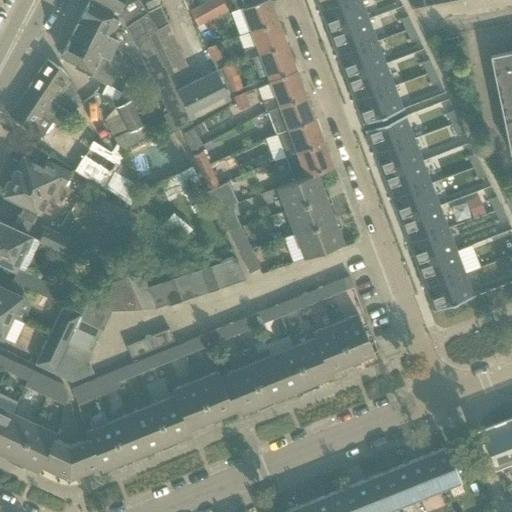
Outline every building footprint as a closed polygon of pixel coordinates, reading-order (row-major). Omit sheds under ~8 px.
[(131,57),(136,48),(121,17),(96,0),(89,0),(79,20),(110,37),(106,44),(113,47),(125,53),(124,54),(131,57)] [(96,0),(121,17),(136,48),(136,47),(162,102),(176,131),(191,123),(189,119),(174,89),(167,74),(148,36),(158,28),(147,13),(139,0),(96,0)] [(221,0),(206,0),(190,9),(198,25),(199,26),(227,11),(221,0)] [(232,0),(236,10),(241,8),(249,31),(276,20),(268,0),(232,0)] [(315,0),(320,11),(349,0),(315,0)] [(360,0),(349,0),(320,11),(328,34),(368,19),(360,0)] [(423,0),(406,0),(411,8),(424,6),(423,0)] [(160,6),(147,13),(158,28),(167,23),(160,6)] [(407,15),(399,19),(405,30),(413,27),(407,15)] [(368,19),(328,34),(337,56),(376,41),(368,19)] [(79,20),(61,55),(62,56),(77,63),(76,66),(81,68),(90,73),(89,75),(109,85),(115,72),(116,64),(114,57),(111,52),(113,47),(106,44),(110,37),(79,20)] [(246,59),(258,54),(285,44),(276,20),(249,31),(255,45),(243,50),(246,59)] [(413,27),(405,30),(410,42),(418,38),(413,27)] [(376,41),(337,56),(345,78),(385,63),(376,41)] [(217,44),(206,49),(212,62),(222,57),(217,44)] [(285,44),(258,54),(267,78),(268,80),(295,70),(294,68),(285,44)] [(511,50),(490,55),(511,153),(511,152),(511,50)] [(47,59),(29,86),(72,115),(80,102),(79,101),(80,99),(68,76),(63,70),(57,66),(47,59)] [(429,59),(421,63),(426,74),(434,70),(429,59)] [(385,63),(345,78),(354,100),(393,85),(385,63)] [(215,69),(174,89),(189,119),(229,99),(215,69)] [(274,98),(263,102),(266,111),(268,110),(305,96),(296,72),(295,70),(268,80),(269,83),(274,98)] [(434,70),(426,74),(432,85),(439,81),(434,70)] [(237,75),(225,79),(231,92),(242,88),(237,75)] [(393,85),(354,100),(362,123),(361,123),(362,125),(403,109),(403,107),(402,108),(393,85)] [(29,86),(9,116),(10,116),(23,125),(31,131),(41,137),(52,122),(65,130),(73,117),(71,115),(72,115),(29,86)] [(244,92),(233,96),(238,110),(249,106),(244,92)] [(268,110),(277,134),(314,120),(305,96),(268,110)] [(113,137),(119,150),(144,137),(139,126),(146,123),(134,98),(115,107),(127,131),(113,137)] [(453,110),(445,113),(451,124),(459,121),(453,109),(453,110)] [(405,114),(364,130),(364,132),(366,131),(374,154),(413,139),(405,116),(406,116),(405,114)] [(277,134),(276,135),(285,157),(296,153),(323,143),(314,120),(277,134)] [(459,121),(451,124),(456,136),(464,132),(459,121)] [(193,129),(183,133),(191,150),(201,145),(193,129)] [(413,139),(374,154),(382,176),(422,161),(413,139)] [(296,153),(285,157),(285,158),(293,180),(294,181),(316,173),(332,168),(323,144),(323,143),(296,153)] [(193,156),(192,156),(198,169),(209,164),(202,151),(193,156)] [(475,153),(467,157),(472,168),(480,164),(475,153)] [(85,156),(76,171),(103,188),(112,173),(85,156)] [(18,215),(32,223),(38,213),(39,213),(55,183),(64,187),(71,174),(46,161),(42,168),(23,158),(11,180),(5,180),(1,188),(5,193),(4,195),(23,205),(18,215)] [(422,161),(382,176),(391,198),(430,183),(422,161)] [(209,164),(198,169),(204,182),(215,178),(209,164)] [(480,164),(472,168),(478,179),(485,175),(480,164)] [(325,197),(316,173),(294,181),(277,188),(286,212),(325,197)] [(118,174),(105,189),(131,205),(137,194),(133,184),(118,174)] [(151,187),(131,180),(133,184),(137,194),(151,187)] [(430,183),(391,198),(399,220),(439,206),(430,183)] [(207,197),(213,211),(223,206),(216,192),(207,197)] [(496,196),(488,200),(493,211),(501,207),(496,196)] [(334,220),(325,197),(286,212),(294,235),(334,220)] [(478,197),(466,201),(472,216),(484,212),(478,197)] [(101,201),(96,213),(131,228),(136,216),(101,201)] [(219,210),(228,229),(239,224),(230,206),(219,210)] [(439,206),(399,220),(408,243),(447,228),(439,206)] [(501,207),(493,211),(499,222),(507,218),(501,207)] [(183,238),(192,227),(172,211),(163,223),(183,238)] [(334,220),(294,235),(303,258),(343,243),(334,220)] [(0,262),(14,268),(28,236),(0,223),(0,262)] [(38,238),(62,250),(68,237),(43,226),(38,238)] [(447,228),(408,243),(416,265),(456,250),(447,228)] [(231,234),(249,273),(259,268),(241,229),(231,234)] [(456,250),(416,265),(425,287),(464,272),(456,250)] [(234,257),(222,261),(230,285),(245,280),(234,257)] [(222,261),(209,265),(218,289),(230,285),(222,261)] [(209,265),(197,270),(205,293),(218,289),(209,265)] [(19,269),(13,282),(63,305),(69,292),(19,269)] [(140,270),(126,276),(138,305),(152,299),(147,287),(140,270)] [(197,270),(185,274),(193,297),(205,293),(197,270)] [(464,272),(425,287),(433,309),(432,310),(432,312),(474,296),(474,294),(472,295),(464,272)] [(185,274),(172,278),(180,302),(193,297),(185,274)] [(126,276),(113,282),(123,305),(125,310),(138,305),(126,276)] [(172,278),(160,283),(167,304),(168,306),(180,302),(172,278)] [(323,286),(327,296),(347,288),(343,278),(323,286)] [(113,282),(92,290),(111,310),(123,305),(113,282)] [(160,283),(147,287),(152,299),(155,308),(167,304),(160,283)] [(0,312),(11,317),(20,297),(0,287),(0,312)] [(322,299),(317,288),(298,296),(302,306),(322,299)] [(92,290),(85,306),(106,320),(111,310),(92,290)] [(302,306),(298,296),(279,304),(283,314),(302,306)] [(63,305),(48,334),(67,343),(73,332),(78,321),(81,314),(63,305)] [(85,306),(81,314),(78,321),(101,331),(106,320),(85,306)] [(273,306),(253,314),(257,325),(277,317),(273,306)] [(0,312),(0,336),(14,343),(23,323),(11,317),(0,312)] [(253,314),(234,322),(238,332),(257,325),(253,314)] [(357,314),(335,323),(351,362),(373,353),(357,314)] [(101,331),(78,321),(73,332),(96,342),(101,331)] [(313,332),(312,332),(314,338),(328,371),(351,362),(335,323),(313,332)] [(208,333),(212,343),(233,335),(228,324),(208,333)] [(149,334),(146,335),(152,348),(173,340),(168,328),(150,336),(149,334)] [(73,332),(66,346),(91,352),(96,342),(73,332)] [(48,334),(34,364),(53,373),(58,363),(66,346),(67,343),(48,334)] [(152,348),(146,335),(143,337),(144,338),(126,346),(130,357),(152,348)] [(182,343),(187,353),(207,345),(202,335),(182,343)] [(314,338),(292,347),(308,386),(311,385),(331,377),(328,371),(314,338)] [(181,356),(177,345),(158,353),(163,363),(181,356)] [(66,346),(58,363),(89,362),(91,352),(66,346)] [(292,347),(270,356),(286,395),(308,386),(292,347)] [(163,363),(158,353),(138,361),(142,371),(163,363)] [(0,355),(0,368),(3,370),(8,359),(0,355)] [(270,356),(248,365),(264,404),(286,395),(270,356)] [(13,362),(8,372),(26,381),(32,371),(13,362)] [(58,363),(53,373),(71,381),(93,372),(89,362),(58,363)] [(132,363),(113,371),(117,381),(136,374),(132,363)] [(248,365),(225,374),(239,408),(241,413),(264,404),(248,365)] [(26,381),(24,386),(43,395),(51,380),(32,371),(26,381)] [(113,371),(93,379),(100,396),(120,388),(117,381),(113,371)] [(217,371),(198,379),(214,418),(239,408),(225,374),(219,376),(217,371)] [(173,389),(172,390),(174,396),(175,396),(188,429),(189,428),(214,418),(198,379),(184,385),(173,389)] [(88,381),(70,388),(77,405),(94,398),(88,381)] [(57,383),(49,398),(63,405),(67,399),(63,386),(57,383)] [(174,396),(153,405),(169,443),(191,434),(189,428),(188,429),(175,396),(174,396)] [(130,414),(146,452),(169,443),(153,405),(130,414)] [(0,440),(13,414),(0,407),(0,440)] [(36,424),(13,414),(0,440),(0,453),(16,462),(36,424)] [(130,414),(108,423),(124,461),(146,452),(130,414)] [(124,461),(108,423),(85,432),(88,439),(100,466),(101,471),(124,461)] [(56,434),(36,424),(16,462),(38,472),(41,466),(56,434)] [(511,434),(508,424),(485,433),(492,451),(488,452),(493,465),(511,457),(511,445),(511,443),(511,442),(511,434)] [(100,466),(88,439),(70,446),(54,439),(41,466),(69,479),(100,466)] [(445,447),(427,455),(440,489),(459,481),(459,482),(460,481),(446,446),(445,447)] [(427,455),(406,463),(420,497),(440,489),(427,455)] [(406,463),(386,471),(400,505),(420,497),(406,463)] [(386,471),(366,479),(378,511),(382,511),(400,505),(386,471)] [(378,511),(366,479),(345,487),(355,511),(378,511)] [(355,511),(345,487),(325,495),(331,511),(355,511)] [(331,511),(325,495),(305,503),(307,511),(331,511)] [(307,511),(305,503),(284,511),(307,511)]
